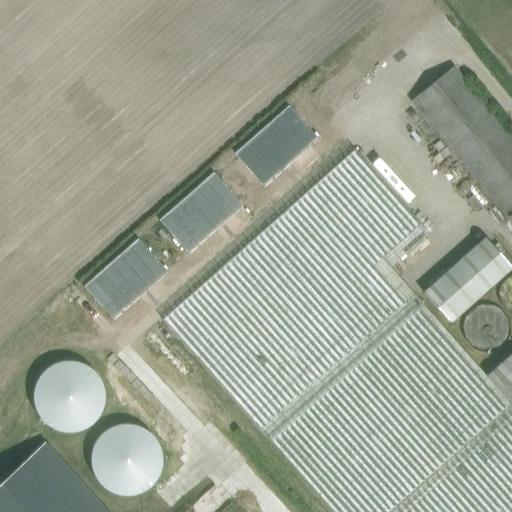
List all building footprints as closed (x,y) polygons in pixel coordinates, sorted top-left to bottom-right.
[(365,84),(349,66),(314,96),(330,115),(365,84)] [(413,99),(511,220),(511,140),(452,67),(413,99)] [(284,124),(223,177),(252,210),(313,156),(284,124)] [(162,319),(332,511),(511,511),(511,353),(487,375),(390,267),(429,233),(355,149),(162,319)] [(480,182),(464,194),(479,212),(494,200),(480,182)] [(511,266),(486,237),(423,292),(450,323),(511,267),(511,266)] [(129,266),(121,281),(134,287),(142,272),(129,266)] [(83,368),(83,409),(125,409),(125,368),(83,368)] [(129,437),(136,437),(136,464),(168,464),(168,442),(148,443),(148,415),(129,415),(129,437)] [(102,424),(71,425),(72,454),(103,453),(102,424)] [(108,511),(47,445),(0,487),(0,511),(108,511)] [(127,511),(128,511),(144,508),(139,488),(122,493),(127,511)]
